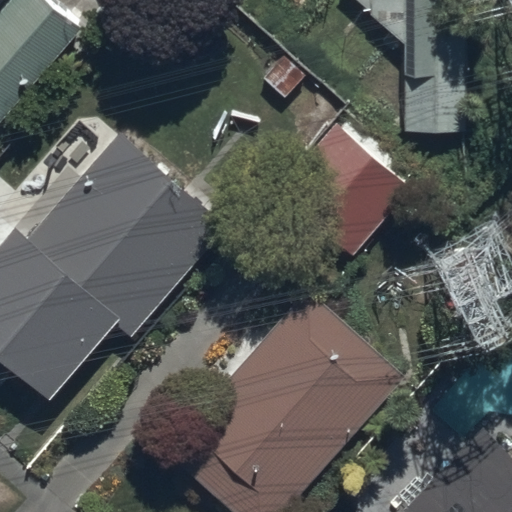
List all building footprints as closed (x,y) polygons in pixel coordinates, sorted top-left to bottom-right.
[(0,117),(88,21),(64,0),(6,0),(0,7),(0,117)] [(468,126),(467,0),(364,0),(403,42),(404,126),(468,126)] [(355,253),(422,176),(350,112),(282,189),(355,253)] [(23,219),(0,244),(0,344),(56,394),(124,316),(141,330),(236,221),(124,123),(32,227),(23,219)] [(312,284),(167,445),(240,511),(278,511),(407,371),(312,284)] [(511,511),(511,455),(474,421),(392,511),(511,511)]
